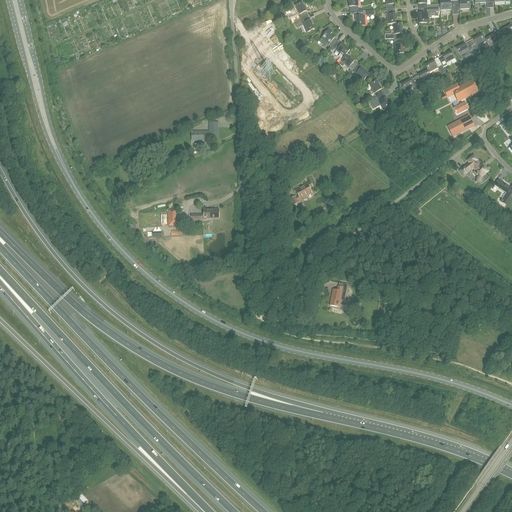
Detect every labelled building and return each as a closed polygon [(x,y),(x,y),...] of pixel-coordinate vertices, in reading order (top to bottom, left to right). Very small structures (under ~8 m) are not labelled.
[(359,11),(357,0),(348,0),(349,7),(350,7),(350,12),(356,12),(356,11),(359,11)] [(386,0),(386,5),(387,9),(395,9),(395,5),(395,0),(386,0)] [(419,9),(427,8),(426,0),(417,0),(418,4),(419,4),(419,9)] [(455,9),(470,9),(469,0),(460,0),(459,0),(459,1),(455,1),(455,9)] [(440,8),(440,10),(455,9),(455,1),(450,1),(440,1),(440,4),(440,8)] [(294,5),(300,19),(308,16),(306,12),(307,11),(303,2),(294,5)] [(427,8),(419,9),(419,13),(419,24),(430,23),(430,18),(428,18),(428,13),(432,13),(432,8),(427,8)] [(387,9),(387,25),(393,24),(397,24),(396,14),(395,14),(395,9),(387,9)] [(365,16),(370,15),(375,15),(374,11),(369,11),(359,11),(356,11),(356,12),(356,16),(356,27),(365,26),(365,16)] [(310,20),(308,16),(300,19),(295,22),(297,28),(300,27),(303,25),(306,33),(315,29),(311,20),(310,20)] [(385,40),(394,39),(403,39),(402,34),(403,34),(402,24),(397,24),(393,24),(393,31),(391,31),(391,34),(385,35),(385,40)] [(502,40),(503,42),(507,40),(506,38),(511,34),(511,26),(511,25),(502,30),(501,31),(500,30),(498,32),(499,34),(502,40)] [(329,28),(327,31),(319,40),(327,47),(329,45),(330,46),(329,49),(331,50),(338,41),(334,38),(335,38),(331,34),(333,31),(329,28)] [(485,39),(486,42),(489,47),(502,40),(499,34),(498,32),(495,33),(495,34),(494,34),(485,39)] [(473,39),(469,42),(473,49),(486,42),(485,39),(482,34),(473,39)] [(394,39),(395,54),(404,54),(403,43),(403,39),(394,39)] [(350,50),(342,44),(338,41),(331,50),(332,51),(335,50),(336,51),(340,54),(338,56),(343,59),(343,60),(346,55),(347,55),(350,50)] [(460,57),(473,49),(469,42),(465,44),(465,43),(455,48),(460,57)] [(442,56),(438,58),(442,66),(443,68),(448,66),(447,66),(448,66),(449,66),(449,65),(450,65),(451,64),(451,63),(451,62),(451,61),(455,59),(451,51),(442,55),(442,56)] [(343,60),(343,59),(339,64),(343,67),(344,65),(350,70),(349,72),(351,73),(358,65),(354,62),(354,61),(347,55),(346,55),(343,60)] [(442,66),(438,58),(434,60),(425,65),(427,70),(429,73),(438,68),(439,70),(442,75),(446,73),(443,68),(442,66)] [(352,74),(354,72),(364,80),(370,73),(361,67),(358,65),(352,71),(351,73),(352,74)] [(418,75),(414,78),(419,85),(423,83),(432,78),(430,75),(429,73),(427,70),(418,75)] [(376,98),(385,93),(382,89),(377,80),(378,79),(377,76),(370,80),(372,83),(369,84),(373,91),(369,92),(371,96),(374,94),(376,96),(376,97),(376,98)] [(418,85),(419,85),(414,78),(411,80),(410,79),(401,84),(405,92),(413,88),(415,91),(418,90),(420,89),(420,88),(418,85)] [(458,101),(459,101),(460,105),(454,108),(457,114),(468,109),(465,102),(462,104),(461,100),(478,91),(472,81),(459,88),(457,84),(451,87),(458,101)] [(376,98),(376,97),(370,101),(372,105),(374,104),(376,108),(380,106),(383,111),(391,106),(385,93),(376,98)] [(447,126),(453,137),(474,126),(469,115),(447,126)] [(210,132),(192,132),(192,140),(210,140),(210,141),(218,141),(218,123),(210,123),(210,132)] [(210,141),(210,140),(192,140),(192,149),(204,149),(204,145),(206,145),(208,143),(208,141),(210,141)] [(477,160),(474,156),(467,161),(469,164),(460,171),(461,173),(463,171),(465,175),(473,168),(475,171),(474,172),(477,176),(477,181),(482,182),(482,176),(488,172),(485,168),(484,169),(482,166),(480,167),(476,162),(477,160)] [(511,184),(511,185),(510,187),(505,184),(504,184),(499,181),(495,185),(507,194),(501,201),(508,206),(511,200),(511,184)] [(290,200),(294,206),(299,203),(298,201),(303,198),(303,197),(306,195),(307,196),(312,193),(310,189),(313,187),(311,183),(305,186),(296,191),(299,197),(297,198),(296,197),(290,200)] [(178,214),(177,209),(167,210),(168,226),(177,226),(176,214),(178,214)] [(207,219),(219,219),(219,209),(204,209),(204,215),(192,215),(192,220),(207,220),(207,219)] [(344,288),(338,287),(337,290),(333,290),(330,306),(339,307),(342,292),(344,292),(344,288)] [(73,496),(73,495),(71,497),(79,506),(81,504),(82,506),(84,504),(76,494),(73,496)]
